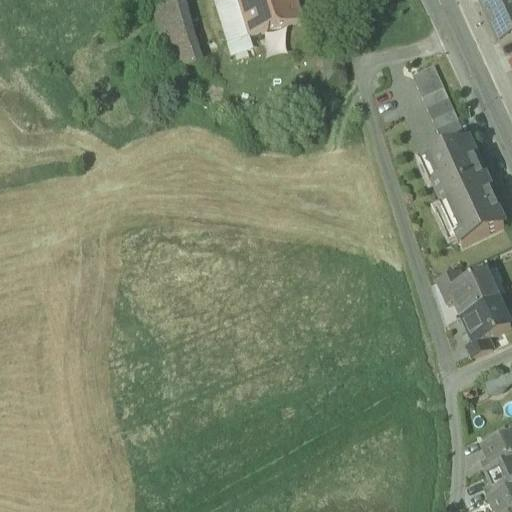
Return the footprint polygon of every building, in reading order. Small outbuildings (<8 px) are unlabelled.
[(248,43),(285,30),(277,4),(261,9),(257,0),(234,0),(235,1),(248,43)] [(292,0),(257,0),(261,9),(277,4),(285,30),(300,25),(292,0)] [(511,0),(491,0),(479,5),(489,27),(511,17),(511,0)] [(248,43),(235,1),(215,7),(212,8),(229,64),(252,57),(248,43)] [(148,14),(166,75),(194,67),(175,5),(148,14)] [(511,17),(489,27),(499,49),(511,43),(511,17)] [(321,57),(326,92),(344,90),(339,55),(321,57)] [(413,83),(417,93),(439,83),(435,73),(413,83)] [(417,93),(422,104),(444,94),(439,83),(417,93)] [(422,104),(427,115),(449,105),(444,94),(422,104)] [(427,115),(432,126),(454,116),(449,105),(427,115)] [(432,126),(437,137),(459,127),(454,116),(432,126)] [(464,138),(459,127),(437,137),(442,148),(464,138)] [(434,191),(462,253),(505,234),(488,198),(492,196),(470,148),(424,169),(424,170),(431,167),(441,187),(434,191)] [(424,170),(434,191),(441,187),(431,167),(424,170)] [(437,287),(443,299),(449,296),(449,295),(463,288),(458,277),(437,287)] [(455,309),(462,323),(499,307),(485,278),(463,288),(449,295),(449,296),(455,309)] [(448,312),(455,309),(449,296),(443,299),(448,312)] [(511,335),(499,307),(462,323),(474,350),(475,351),(488,345),(511,335)] [(467,353),(472,365),(493,356),(488,345),(475,351),(474,350),(467,353)] [(478,445),(483,456),(505,446),(500,435),(478,445)] [(483,456),(493,478),(493,479),(511,470),(511,442),(505,446),(483,456)] [(511,470),(493,479),(493,478),(486,482),(496,504),(497,505),(511,497),(511,470)] [(511,511),(511,497),(497,505),(496,504),(489,508),(490,511),(511,511)]
